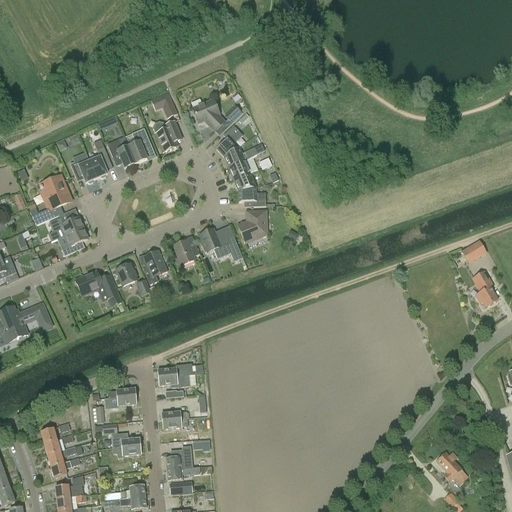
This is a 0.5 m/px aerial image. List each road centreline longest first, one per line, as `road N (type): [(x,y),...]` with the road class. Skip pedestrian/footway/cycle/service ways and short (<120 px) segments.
road 1 (track): [(145,363),(511,224)]
road 2 (unclassified): [(345,511),(484,347),(511,327)]
road 3 (residential): [(115,251),(94,201),(189,162),(208,192),(208,213)]
road 4 (residential): [(10,426),(145,363)]
road 5 (residential): [(159,511),(145,363)]
road 6 (residential): [(115,251),(0,297)]
